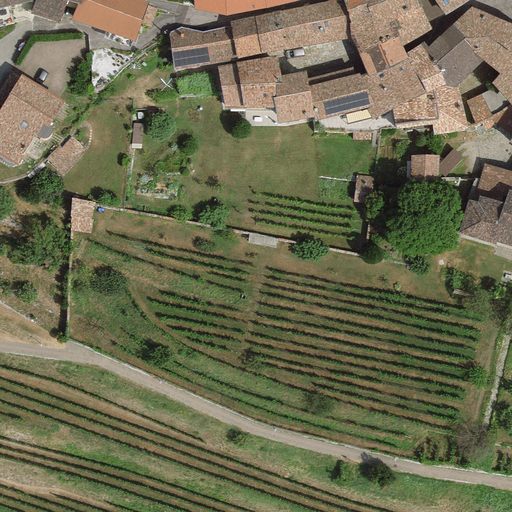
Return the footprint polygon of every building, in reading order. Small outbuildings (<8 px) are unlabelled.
[(80,6),(82,0),(0,0),(0,8),(34,2),(30,16),(57,25),(68,1),(76,4),(80,6)] [(147,2),(142,0),(82,0),(80,6),(76,4),(70,20),(133,42),(147,2)] [(266,9),(297,0),(192,0),(192,10),(225,16),(266,9)] [(237,59),(349,38),(342,0),(331,0),(330,1),(229,21),(230,27),(237,59)] [(342,0),(349,38),(361,63),(363,66),(368,76),(407,58),(405,53),(403,49),(400,47),(431,29),(430,26),(417,0),(342,0)] [(468,0),(417,0),(430,26),(468,0)] [(511,25),(471,7),(451,25),(482,61),(500,72),(491,83),(495,86),(466,101),(476,129),(483,128),(484,132),(496,125),(493,123),(508,105),(511,108),(511,107),(511,25)] [(424,41),(405,53),(407,58),(424,93),(444,85),(457,88),(482,61),(451,25),(427,46),(424,41)] [(237,59),(230,27),(203,32),(181,28),(168,33),(174,72),(237,59)] [(307,79),(305,71),(280,77),(275,55),(216,66),(224,108),(273,107),(277,123),(314,118),(307,79)] [(363,66),(307,79),(314,118),(315,121),(366,109),(371,120),(392,110),(424,93),(407,58),(368,76),(363,66)] [(0,103),(2,104),(18,78),(9,72),(0,87),(0,103)] [(63,102),(19,75),(18,78),(2,104),(0,107),(0,155),(16,165),(41,124),(47,128),(63,102)] [(444,85),(424,93),(392,110),(394,130),(432,125),(432,136),(467,131),(457,88),(444,85)] [(511,135),(507,144),(511,146),(511,172),(483,164),(473,195),(479,197),(504,202),(508,191),(511,191),(511,135)] [(60,149),(58,147),(45,159),(63,175),(84,150),(71,138),(60,149)] [(440,156),(408,155),(408,183),(439,184),(440,156)] [(372,178),(354,177),(351,204),(370,206),(372,178)] [(511,191),(508,191),(504,202),(479,197),(475,202),(467,200),(455,233),(494,246),(495,240),(511,245),(511,191)] [(69,230),(90,233),(93,206),(72,204),(69,230)]
